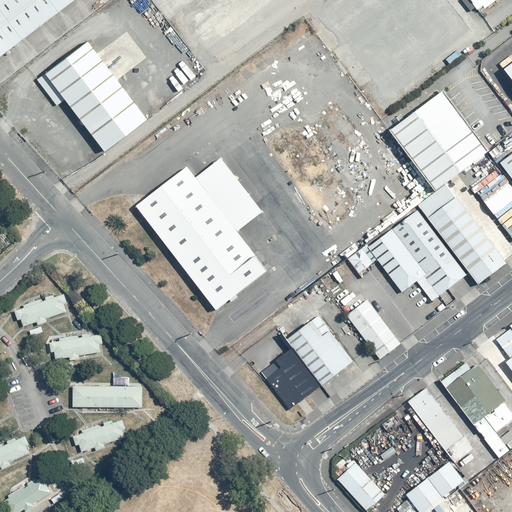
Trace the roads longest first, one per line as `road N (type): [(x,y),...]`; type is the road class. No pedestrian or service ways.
road 1 (residential): [(295,463),(221,401),(61,217)]
road 2 (secondary): [(295,463),(301,446),(511,291)]
